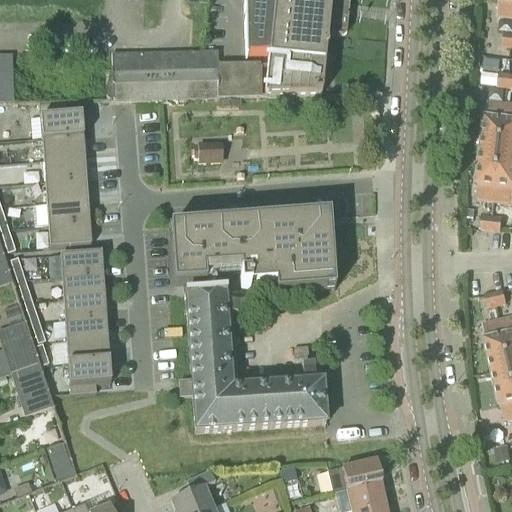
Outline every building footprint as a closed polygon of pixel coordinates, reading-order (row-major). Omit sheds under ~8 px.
[(242,0),(243,61),(266,61),(262,100),(319,98),(326,37),(341,38),(345,34),(348,0),(242,0)] [(511,0),(497,0),(497,5),(498,5),(497,19),(511,21),(511,0)] [(502,49),(511,50),(511,47),(511,35),(504,35),(502,49)] [(216,68),(216,55),(110,56),(111,105),(160,103),(258,100),(258,67),(216,68)] [(0,106),(12,106),(11,58),(0,58),(0,106)] [(507,90),(509,76),(499,75),(498,89),(507,90)] [(41,144),(82,141),(80,118),(65,119),(64,106),(38,108),(41,144)] [(484,120),(480,154),(500,156),(505,108),(487,106),(485,120),(484,120)] [(511,108),(505,108),(500,156),(511,157),(511,108)] [(43,165),(84,162),(82,141),(41,144),(42,165),(43,165)] [(219,164),(218,147),(197,147),(197,150),(195,150),(195,156),(197,156),(197,164),(219,164)] [(500,156),(480,154),(476,188),(477,188),(476,203),(494,205),(500,156)] [(511,157),(500,156),(494,205),(511,206),(511,157)] [(43,165),(44,187),(85,184),(84,162),(43,165)] [(45,208),(87,205),(85,184),(44,187),(45,208)] [(47,230),(88,227),(87,205),(45,208),(47,230)] [(475,213),(467,212),(466,221),(474,222),(475,213)] [(275,297),(334,293),(328,218),(169,230),(173,288),(205,286),(204,273),(239,271),(241,290),(274,288),(275,297)] [(481,233),(491,233),(492,220),(483,219),(481,233)] [(492,220),(491,233),(500,234),(501,221),(492,220)] [(48,252),(90,249),(88,227),(47,230),(48,252)] [(7,257),(15,254),(11,243),(3,245),(7,257)] [(0,253),(0,289),(11,286),(0,253)] [(61,281),(102,279),(100,256),(59,259),(61,281)] [(10,265),(13,276),(21,274),(17,262),(10,265)] [(61,281),(63,303),(104,300),(103,279),(61,281)] [(493,295),(497,309),(506,307),(502,293),(493,295)] [(24,308),(31,305),(28,294),(20,296),(24,308)] [(497,309),(493,295),(485,297),(488,311),(497,309)] [(63,303),(64,325),(105,322),(104,300),(63,303)] [(227,304),(186,307),(191,383),(178,384),(179,400),(192,400),(194,436),(325,428),(322,385),(321,385),(321,383),(314,383),(313,363),(300,364),(301,381),(294,382),(295,385),(233,389),(227,304)] [(28,319),(35,317),(31,305),(24,308),(28,319)] [(16,308),(3,312),(8,329),(22,325),(16,308)] [(511,320),(500,323),(511,371),(511,370),(511,320)] [(64,325),(65,346),(106,343),(105,322),(64,325)] [(511,371),(500,323),(483,327),(486,341),(484,342),(491,375),(511,371)] [(0,334),(0,346),(10,377),(36,368),(23,327),(0,334)] [(37,348),(45,346),(41,334),(33,337),(37,348)] [(67,368),(108,365),(106,343),(65,346),(67,368)] [(39,370),(47,367),(43,356),(35,358),(39,370)] [(95,388),(110,387),(108,365),(67,368),(69,398),(96,396),(96,395),(95,395),(95,388)] [(36,368),(10,377),(24,419),(51,410),(36,368)] [(511,376),(511,371),(491,375),(499,408),(501,408),(504,423),(511,421),(511,376)] [(54,483),(73,477),(62,447),(44,454),(54,483)] [(497,466),(510,463),(507,450),(494,452),(497,466)] [(376,464),(330,474),(335,496),(346,494),(381,486),(376,464)] [(282,490),(297,487),(293,470),(278,474),(282,490)] [(170,504),(173,511),(209,511),(212,511),(203,490),(214,486),(209,475),(186,485),(190,496),(170,504)] [(27,485),(13,490),(17,501),(31,495),(27,485)] [(381,486),(346,494),(350,511),(363,511),(384,507),(380,487),(381,487),(381,486)]
